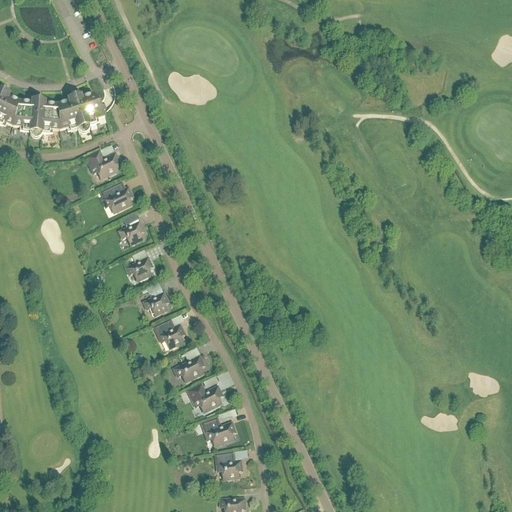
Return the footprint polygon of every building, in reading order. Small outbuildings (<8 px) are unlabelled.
[(0,127),(2,128),(4,125),(13,129),(23,130),(22,134),(49,136),(49,132),(59,133),(69,130),(70,134),(96,126),(95,122),(105,119),(103,116),(104,116),(102,111),(102,110),(100,111),(93,97),(81,101),(80,99),(68,102),(69,104),(57,108),(44,107),(45,105),(32,104),(32,106),(19,105),(8,99),(9,97),(0,92),(0,127)] [(105,156),(116,152),(115,148),(104,152),(105,156)] [(115,156),(103,162),(99,154),(87,159),(91,168),(89,169),(93,176),(100,173),(100,174),(101,174),(104,180),(118,174),(116,168),(120,166),(115,156)] [(105,210),(109,208),(113,216),(131,207),(128,202),(132,200),(128,190),(102,203),(105,210)] [(142,242),(139,237),(143,235),(139,225),(119,234),(122,242),(126,240),(126,241),(127,241),(130,248),(142,242)] [(131,277),(133,276),(137,284),(151,277),(148,272),(152,270),(147,260),(128,270),(131,277)] [(166,313),(164,308),(168,306),(163,296),(143,305),(147,313),(150,311),(151,312),(155,319),(166,313)] [(170,322),(156,329),(160,337),(163,345),(167,343),(167,344),(168,344),(171,351),(183,345),(180,340),(184,338),(179,328),(174,331),(170,322)] [(177,379),(181,377),(185,385),(203,376),(200,371),(204,369),(199,359),(173,372),(177,379)] [(195,410),(200,407),(204,415),(221,406),(218,401),(222,399),(217,389),(191,402),(195,410)] [(228,397),(222,400),(226,407),(232,404),(228,397)] [(201,425),(204,435),(207,443),(211,441),(214,440),(215,441),(218,448),(233,443),(231,437),(235,436),(231,425),(220,429),(217,420),(201,425)] [(240,463),(234,464),(233,455),(217,457),(220,475),(223,474),(224,475),(225,483),(238,481),(237,475),(242,474),(240,463)] [(222,511),(224,511),(244,511),(244,502),(222,502),(222,511)]
